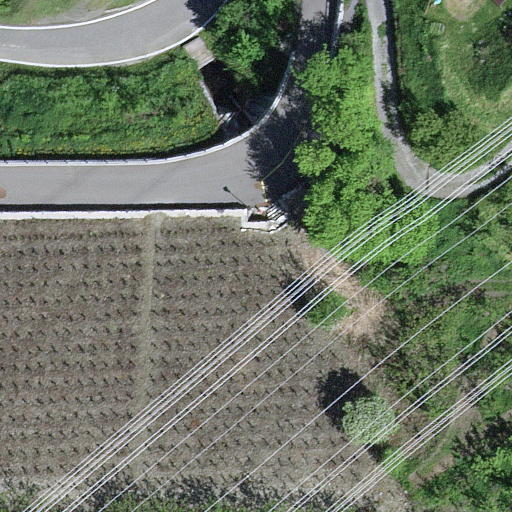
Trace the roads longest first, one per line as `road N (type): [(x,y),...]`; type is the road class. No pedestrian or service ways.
road 1 (residential): [(0,180),(199,180),(248,160),(297,108),(319,0)]
road 2 (track): [(382,25),(391,121),(410,173),(441,181),(492,169),(511,150)]
road 3 (unclassified): [(197,0),(133,33),(71,45),(0,44)]
